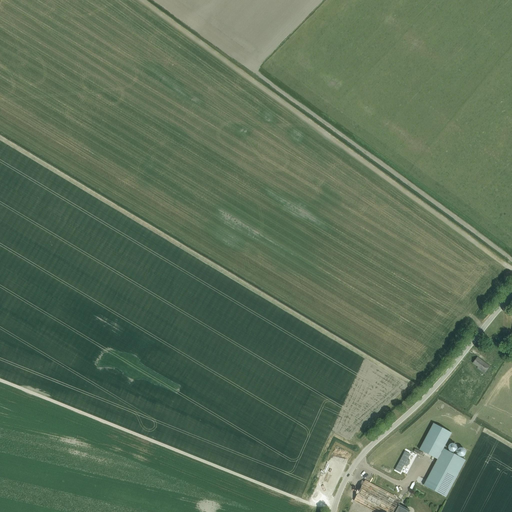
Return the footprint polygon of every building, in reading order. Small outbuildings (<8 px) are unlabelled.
[(484,374),(490,367),(477,357),(473,363),(479,367),(478,368),(484,374)] [(444,449),(452,433),(434,423),(419,450),(438,460),(424,486),(446,498),(466,461),(444,449)] [(448,447),(448,448),(448,449),(449,450),(449,451),(450,452),(452,453),(453,453),(454,452),(455,452),(456,451),(457,449),(457,448),(457,447),(456,446),(456,445),(455,444),(454,444),(453,444),(451,444),(450,444),(449,445),(449,446),(448,447)] [(457,452),(457,453),(457,454),(457,455),(458,456),(459,457),(460,457),(461,457),(462,457),(463,457),(464,456),(465,455),(465,454),(466,453),(465,451),(465,450),(464,449),(463,449),(462,448),(461,448),(460,448),(459,449),(458,450),(457,451),(457,452)] [(403,462),(400,467),(405,470),(415,452),(410,449),(406,457),(403,456),(400,461),(403,462)] [(398,498),(365,481),(354,501),(375,511),(410,511),(411,511),(399,505),(401,500),(398,498)]
